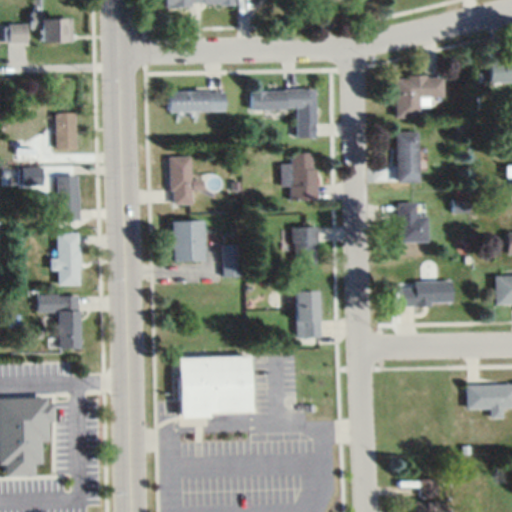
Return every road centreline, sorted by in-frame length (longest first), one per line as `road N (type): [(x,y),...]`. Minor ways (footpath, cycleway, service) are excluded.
road 1 (tertiary): [(132,511),(119,0)]
road 2 (residential): [(365,511),(352,53)]
road 3 (residential): [(511,17),(352,53),(121,62)]
road 4 (residential): [(511,353),(360,356)]
